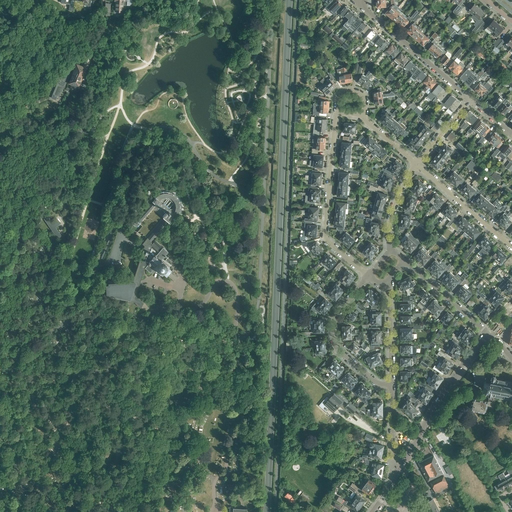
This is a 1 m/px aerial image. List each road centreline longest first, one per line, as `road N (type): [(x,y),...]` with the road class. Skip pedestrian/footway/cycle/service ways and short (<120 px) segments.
road 1 (unclassified): [(0,264),(31,204),(66,167),(108,40)]
road 2 (residential): [(367,274),(325,234),(336,115)]
road 3 (residential): [(392,393),(341,353),(336,337),(367,274)]
road 4 (residential): [(363,6),(469,98)]
road 5 (residential): [(511,245),(417,164)]
road 6 (residential): [(401,464),(467,363)]
